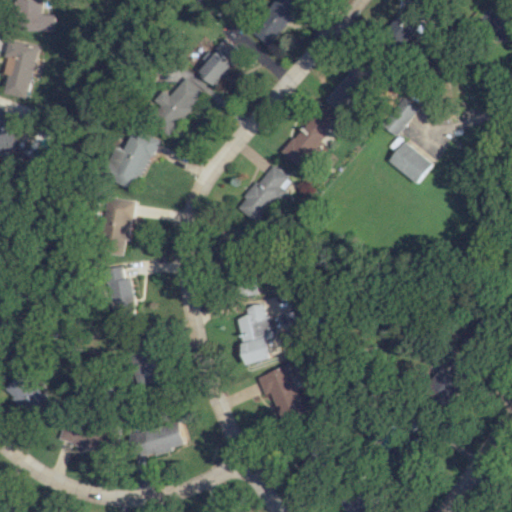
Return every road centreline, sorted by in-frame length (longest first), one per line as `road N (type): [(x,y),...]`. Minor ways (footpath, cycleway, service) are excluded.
road 1 (residential): [(281,511),(217,408),(196,344),(184,276),(189,215),(207,174),(354,0)]
road 2 (residential): [(0,441),(55,481),(119,497),(198,483),(244,461)]
